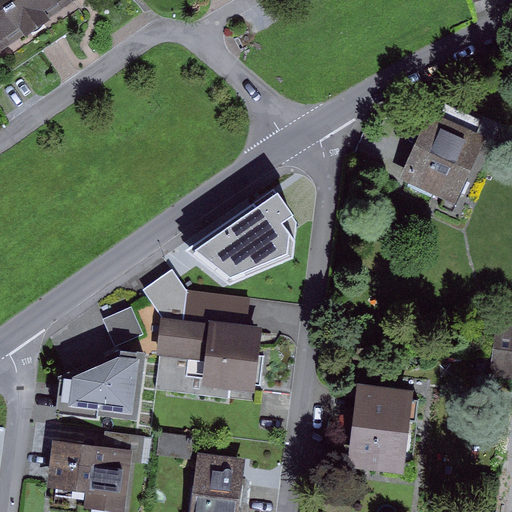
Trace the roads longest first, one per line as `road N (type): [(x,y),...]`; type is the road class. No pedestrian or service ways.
road 1 (residential): [(312,127),(331,178),(292,511)]
road 2 (residential): [(0,141),(149,35),(169,29),(189,34),(252,89),(292,141)]
road 3 (residential): [(10,333),(292,141)]
road 4 (residential): [(312,127),(412,67),(511,21)]
road 5 (residential): [(13,511),(28,411),(24,366),(10,333)]
